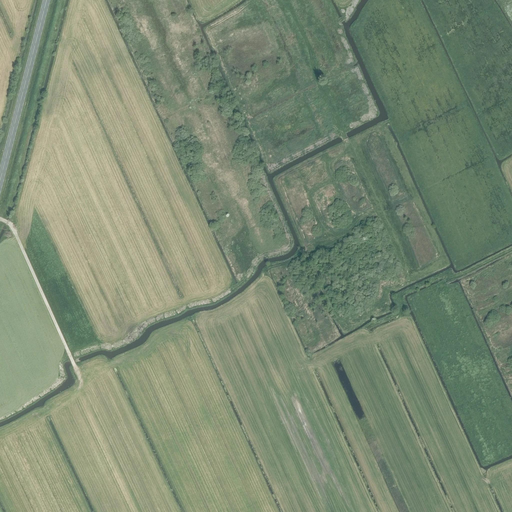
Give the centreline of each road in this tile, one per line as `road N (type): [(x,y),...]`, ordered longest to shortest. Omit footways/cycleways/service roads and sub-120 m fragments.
road 1 (track): [(285,0),(408,275),(386,292),(387,309),(343,326),(305,250)]
road 2 (primary): [(0,178),(46,0)]
road 3 (track): [(511,248),(400,295),(399,312),(365,328)]
road 4 (track): [(0,219),(11,224),(74,366)]
road 5 (track): [(379,206),(349,230),(267,268)]
